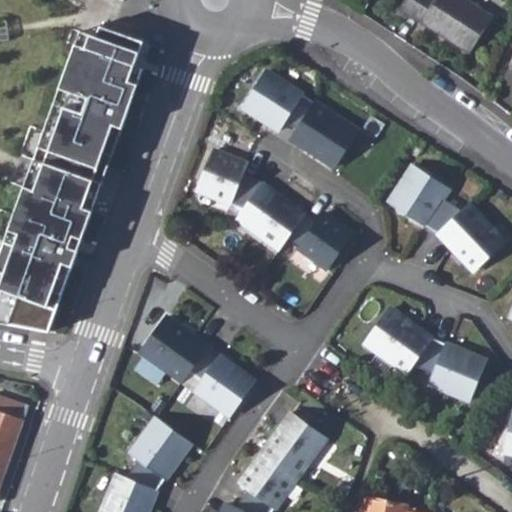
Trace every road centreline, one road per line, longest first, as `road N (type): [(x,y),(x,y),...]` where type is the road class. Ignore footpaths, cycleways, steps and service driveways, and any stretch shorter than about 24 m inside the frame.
road 1 (tertiary): [(511,161),(314,23),(253,7)]
road 2 (tertiary): [(135,234),(201,43)]
road 3 (residential): [(135,234),(293,350)]
road 4 (residential): [(293,350),(191,511)]
road 5 (residential): [(363,268),(378,241),(377,218),(270,140)]
road 6 (residential): [(511,360),(477,310),(363,268)]
road 7 (tertiary): [(35,511),(88,366)]
road 8 (tertiary): [(88,366),(135,234)]
